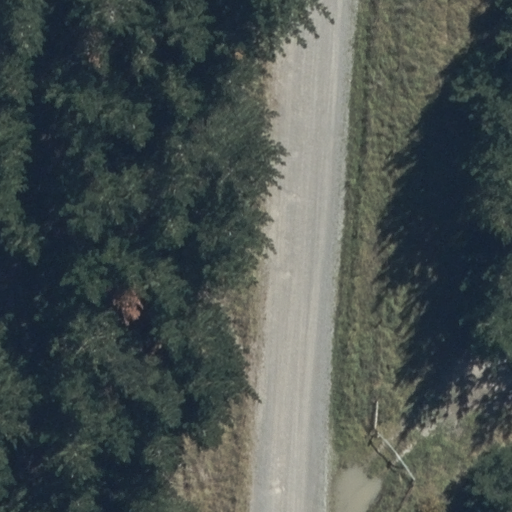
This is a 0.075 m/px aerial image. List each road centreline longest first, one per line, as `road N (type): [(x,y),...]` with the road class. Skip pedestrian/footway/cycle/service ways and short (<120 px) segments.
road 1 (track): [(62,511),(14,220),(42,0)]
road 2 (unclassified): [(297,511),(330,0)]
road 3 (unclassified): [(303,511),(386,450),(511,374)]
